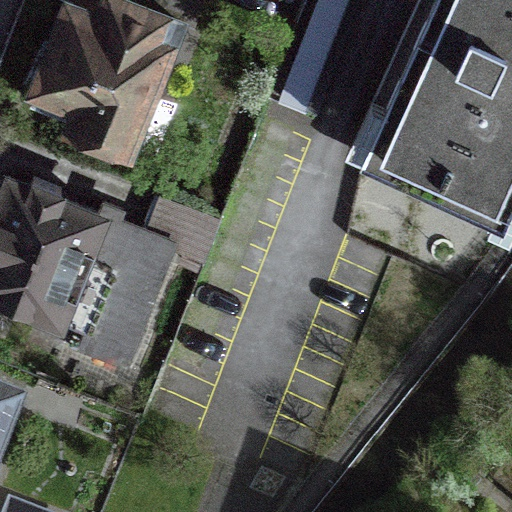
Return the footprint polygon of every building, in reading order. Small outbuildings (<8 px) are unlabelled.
[(105,0),(100,13),(69,1),(29,101),(128,140),(166,43),(170,44),(180,19),(192,24),(201,0),(105,0)] [(511,0),(431,0),(365,147),(501,209),(511,185),(511,0)] [(0,292),(128,343),(169,239),(59,195),(62,187),(34,175),(30,184),(9,175),(0,197),(0,292)] [(0,399),(0,444),(15,405),(0,399)] [(511,462),(499,478),(511,489),(511,462)]
